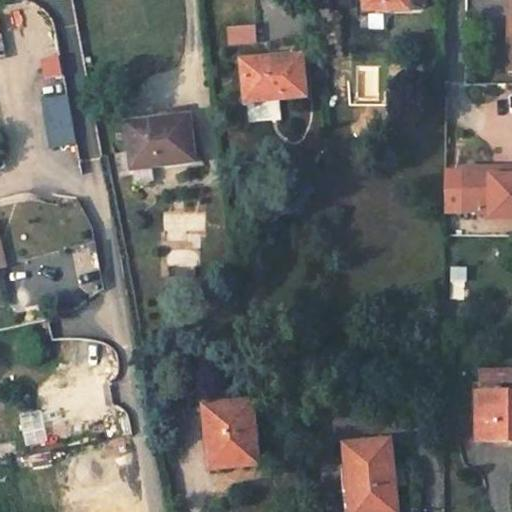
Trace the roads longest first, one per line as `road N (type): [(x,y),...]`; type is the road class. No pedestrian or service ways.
road 1 (residential): [(97,186),(158,511)]
road 2 (unknown): [(97,186),(69,31),(47,0)]
road 3 (unknown): [(97,186),(57,184),(41,172),(21,87)]
